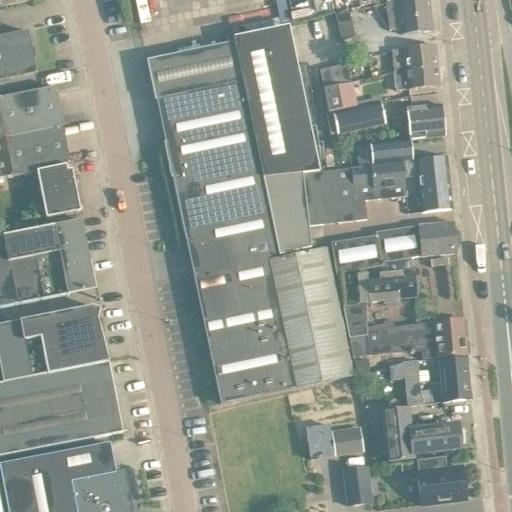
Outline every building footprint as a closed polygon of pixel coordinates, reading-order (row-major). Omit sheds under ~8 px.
[(289,0),(294,19),(332,9),(329,0),(289,0)] [(396,0),(400,29),(400,35),(431,31),(428,6),(427,0),(396,0)] [(334,16),(340,41),(354,38),(348,13),(348,12),(334,16)] [(271,29),(232,38),(233,43),(260,178),(300,174),(320,172),(317,148),(312,149),(308,130),(309,130),(309,128),(307,128),(304,113),(305,113),(304,109),(312,108),(306,64),(296,66),(294,66),(294,68),(280,71),(271,29)] [(0,81),(35,74),(34,72),(32,60),(32,58),(28,58),(26,49),(30,49),(29,46),(27,34),(26,32),(0,36),(0,81)] [(233,43),(145,61),(146,64),(147,64),(150,80),(149,80),(149,82),(150,81),(154,97),(153,97),(153,101),(163,99),(163,101),(164,101),(168,116),(166,117),(168,123),(169,123),(172,138),(171,139),(172,141),(162,143),(163,147),(159,148),(161,156),(165,155),(166,161),(170,179),(171,179),(186,248),(194,246),(195,254),(196,254),(200,270),(199,270),(200,276),(192,277),(219,405),(351,377),(348,364),(349,364),(349,363),(348,363),(345,350),(346,350),(346,348),(345,349),(342,336),(343,336),(343,334),(340,321),(340,320),(340,319),(339,319),(336,306),(337,306),(337,305),(336,305),(330,278),(331,278),(331,276),(330,277),(327,264),(328,264),(328,262),(327,262),(324,250),(278,259),(277,256),(260,178),(233,43)] [(390,51),(392,72),(398,70),(436,66),(434,46),(433,46),(390,51)] [(322,89),(350,83),(346,64),(318,70),(322,89)] [(438,87),(436,66),(398,70),(392,72),(394,91),(395,91),(405,90),(405,91),(438,87)] [(327,113),(355,107),(350,84),(322,90),(327,113)] [(54,87),(0,97),(0,138),(61,125),(60,117),(59,117),(55,97),(56,97),(54,87)] [(336,134),(383,124),(379,103),(354,108),(325,114),(329,134),(336,133),(336,134)] [(407,120),(409,140),(443,136),(440,105),(406,110),(407,120)] [(61,125),(0,138),(0,179),(35,172),(44,219),(79,212),(77,205),(73,185),(72,179),(71,173),(68,171),(66,171),(65,167),(69,166),(67,156),(63,136),(61,125)] [(371,164),(411,160),(409,140),(390,142),(369,144),(371,164)] [(444,157),(401,162),(403,177),(416,175),(420,213),(450,210),(451,210),(446,157),(444,157)] [(401,162),(369,166),(369,167),(373,201),(405,197),(403,177),(401,162)] [(369,167),(333,171),(338,223),(340,223),(354,221),(354,222),(365,220),(363,202),(373,201),(369,167)] [(333,171),(300,175),(307,227),(322,225),(322,224),(336,222),(336,223),(338,223),(333,171)] [(300,174),(260,178),(277,256),(309,249),(307,227),(300,175),(300,174)] [(0,309),(66,295),(94,290),(80,220),(0,236),(0,309)] [(345,242),(343,242),(330,244),(332,253),(331,253),(332,254),(333,262),(333,263),(333,264),(334,264),(335,273),(339,294),(342,308),(342,309),(345,322),(344,322),(344,323),(345,323),(351,357),(409,352),(409,354),(412,354),(412,352),(420,351),(421,360),(435,358),(435,359),(466,356),(464,339),(466,339),(465,338),(464,338),(462,322),(464,322),(464,320),(462,320),(432,323),(393,328),(363,334),(363,304),(363,293),(367,292),(368,304),(383,302),(383,304),(395,303),(395,301),(397,301),(397,299),(414,297),(414,294),(416,294),(415,282),(413,282),(411,272),(410,259),(420,257),(456,254),(452,223),(414,227),(374,233),(375,237),(361,239),(360,239),(346,241),(345,241),(345,242)] [(108,367),(109,367),(108,362),(107,362),(107,359),(106,359),(97,325),(97,324),(96,320),(99,309),(90,307),(0,324),(0,373),(2,383),(0,383),(0,456),(109,435),(117,433),(117,434),(121,433),(121,429),(120,429),(112,387),(111,387),(108,371),(109,371),(108,367)] [(466,359),(438,362),(442,403),(470,400),(466,359)] [(413,459),(412,454),(410,430),(409,431),(407,408),(382,410),(382,412),(370,413),(371,426),(383,425),(387,462),(413,459)] [(458,449),(456,425),(410,430),(412,454),(458,449)] [(361,450),(359,430),(331,434),(334,454),(361,450)] [(108,448),(109,448),(108,444),(0,464),(0,511),(131,511),(131,509),(130,505),(124,471),(114,473),(113,468),(112,468),(108,448)] [(465,500),(461,468),(444,470),(443,458),(416,461),(418,473),(416,473),(420,506),(465,500)] [(347,507),(370,504),(366,468),(342,471),(347,507)]
